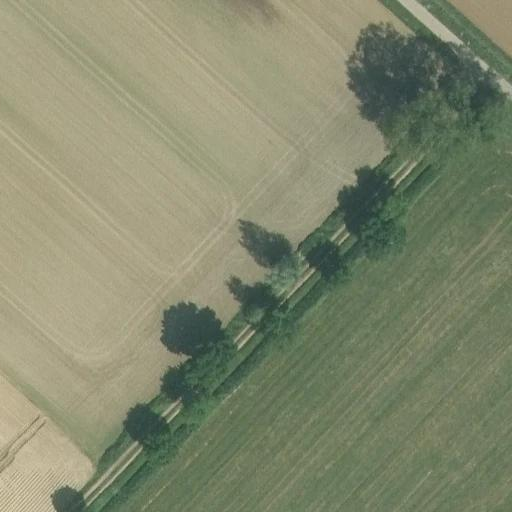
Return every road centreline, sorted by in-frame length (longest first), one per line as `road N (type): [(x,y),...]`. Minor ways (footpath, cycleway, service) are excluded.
road 1 (track): [(495,74),(84,511)]
road 2 (unclassified): [(511,89),(411,0)]
